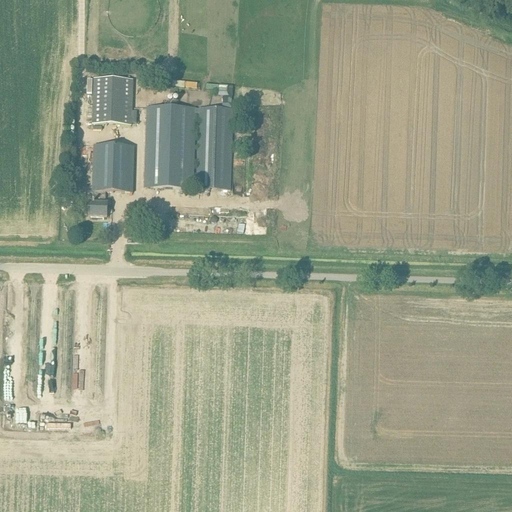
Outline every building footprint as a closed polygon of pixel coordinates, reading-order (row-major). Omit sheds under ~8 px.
[(93,80),(91,126),(131,127),(133,81),(93,80)] [(218,86),(218,95),(223,96),(222,106),(231,106),(232,86),(218,86)] [(196,190),(198,109),(147,108),(144,189),(196,190)] [(233,110),(198,109),(196,190),(230,191),(233,110)] [(133,194),(133,184),(134,148),(94,146),(92,204),(90,204),(89,218),(107,219),(107,204),(105,204),(105,193),(133,194)]
